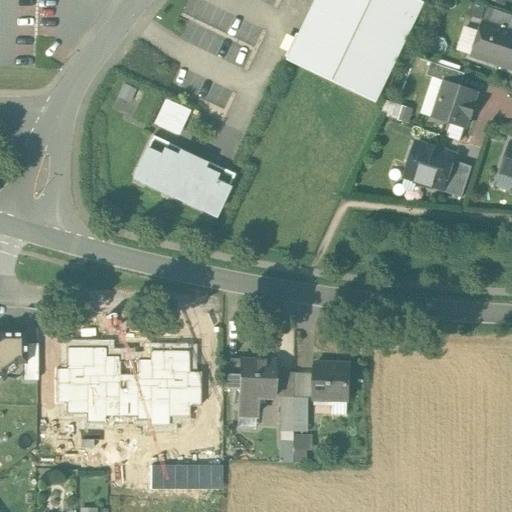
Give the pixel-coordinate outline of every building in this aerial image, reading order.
[(420,4),(411,0),(319,0),(295,51),(290,61),(373,102),(420,4)] [(471,55),(511,68),(511,32),(481,23),(471,55)] [(445,82),(460,87),(464,74),(430,62),(426,76),(445,82)] [(445,82),(433,118),(464,128),(468,117),(471,118),(476,104),(472,103),(476,93),(460,87),(445,82)] [(177,133),(187,111),(167,102),(157,124),(177,133)] [(181,149),(152,136),(134,175),(147,181),(146,184),(161,191),(163,188),(174,193),(172,197),(201,210),(203,207),(216,213),(234,174),(229,171),(206,161),(205,162),(180,151),(181,149)] [(511,141),(500,173),(511,177),(511,141)] [(416,143),(405,176),(418,180),(417,183),(430,188),(431,185),(443,189),(453,160),(454,156),(442,152),(442,150),(428,145),(428,147),(416,143)] [(471,166),(453,160),(443,189),(442,191),(461,197),(471,166)] [(0,378),(3,377),(0,372),(0,370),(11,363),(13,366),(17,364),(25,363),(25,333),(0,333),(0,378)] [(74,385),(84,385),(84,383),(86,354),(53,353),(52,384),(74,385)] [(155,421),(164,421),(166,394),(168,358),(131,356),(129,388),(138,389),(137,408),(156,409),(155,421)] [(274,363),(240,361),(240,363),(239,390),(238,417),(257,417),(258,398),(273,399),(273,397),(274,372),(274,363)] [(224,389),(239,390),(240,363),(225,363),(224,389)] [(350,364),(314,363),(314,374),(313,398),(313,399),(333,400),(347,401),(348,401),(350,364)] [(294,397),(294,373),(274,372),(273,397),(280,397),(294,397)] [(308,398),(313,398),(314,374),(294,373),(294,397),(308,398)] [(91,383),(91,407),(107,407),(107,387),(107,381),(91,381),(91,383)] [(74,407),(91,407),(91,383),(84,383),(84,385),(74,385),(74,407)] [(121,387),(107,387),(107,407),(107,427),(121,427),(121,387)] [(184,395),(166,394),(164,421),(182,422),(184,395)] [(294,431),(294,397),(280,397),(280,431),(294,431)] [(308,398),(294,397),(294,431),(308,432),(308,398)] [(346,415),(347,401),(333,400),(332,414),(346,415)] [(84,431),(82,445),(97,447),(99,433),(84,431)] [(310,450),(310,432),(294,432),(294,439),(294,450),(306,450),(310,450)] [(294,450),(294,439),(280,439),(280,462),(294,463),(294,450)] [(306,464),(306,450),(294,450),(294,463),(306,464)]
